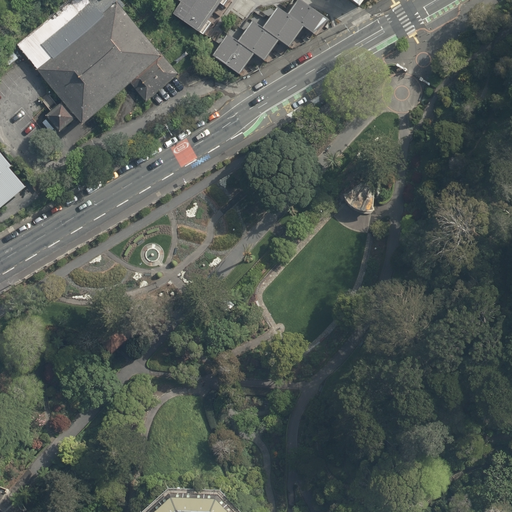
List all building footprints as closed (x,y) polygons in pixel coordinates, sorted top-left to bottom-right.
[(163,54),(123,8),(126,5),(122,0),(91,0),(90,1),(89,0),(74,0),(18,46),(38,69),(53,89),(40,99),(42,101),(43,100),(51,111),(46,115),(60,131),(77,117),(83,124),(130,83),(146,101),(179,73),(163,54)] [(202,36),(227,0),(181,0),(179,2),(184,5),(176,17),(202,36)] [(230,36),(214,58),(241,77),(256,56),(266,63),(281,42),(291,49),(306,29),(315,36),(331,22),(301,0),(289,16),(280,9),(265,30),(255,22),(240,43),(230,36)] [(349,0),(361,9),(368,0),(370,0),(371,1),(373,0),(349,0)] [(0,200),(20,184),(0,159),(0,200)] [(365,212),(371,212),(374,193),(360,186),(346,197),(348,201),(353,206),(358,210),(365,212)] [(172,489),(146,511),(242,511),(223,491),(172,489)]
